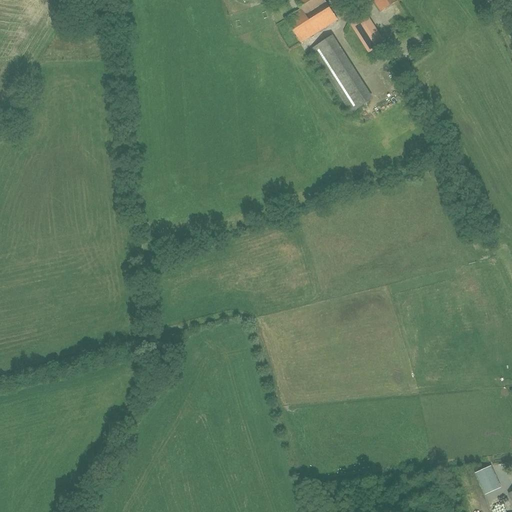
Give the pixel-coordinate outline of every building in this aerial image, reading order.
[(301,44),(337,21),(323,0),(295,0),(302,10),(286,20),(301,44)] [(372,0),(381,13),(399,1),(398,0),(372,0)] [(353,26),(368,53),(384,45),(369,17),(353,26)] [(317,49),(354,115),(372,105),(335,39),(317,49)] [(479,481),(494,475),(491,467),(476,474),(479,481)]
